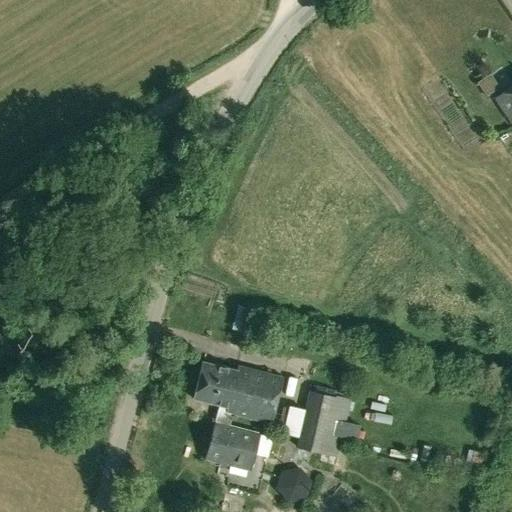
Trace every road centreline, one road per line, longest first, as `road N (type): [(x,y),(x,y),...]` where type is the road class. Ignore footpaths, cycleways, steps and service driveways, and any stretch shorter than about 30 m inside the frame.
road 1 (tertiary): [(95,511),(152,301),(192,193),(227,108),(304,0)]
road 2 (track): [(266,44),(0,203)]
